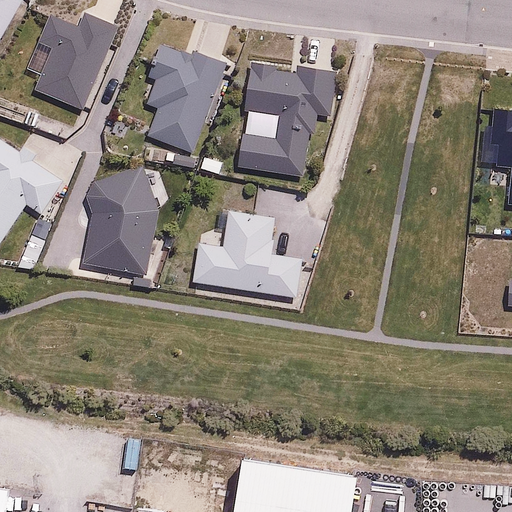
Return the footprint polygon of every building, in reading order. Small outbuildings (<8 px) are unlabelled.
[(0,0),(0,40),(26,0),(0,0)] [(53,54),(36,87),(82,110),(120,33),(87,17),(83,26),(52,11),(35,45),(53,54)] [(151,101),(164,107),(153,132),(192,149),(229,67),(162,36),(148,66),(164,74),(151,101)] [(284,114),(279,139),(246,132),(238,167),(304,182),(319,116),(331,118),(338,84),(345,86),(348,75),(300,64),(299,70),(261,62),(251,107),(284,114)] [(409,134),(389,128),(376,171),(394,177),(397,168),(422,175),(429,149),(407,142),(409,134)] [(0,242),(28,202),(45,213),(79,161),(33,130),(20,149),(0,135),(0,242)] [(149,281),(159,205),(145,163),(90,181),(97,201),(87,273),(149,281)] [(231,209),(223,245),(201,240),(194,275),(297,297),(305,262),(271,255),(279,219),(231,209)] [(344,511),(350,478),(233,461),(225,511),(344,511)]
